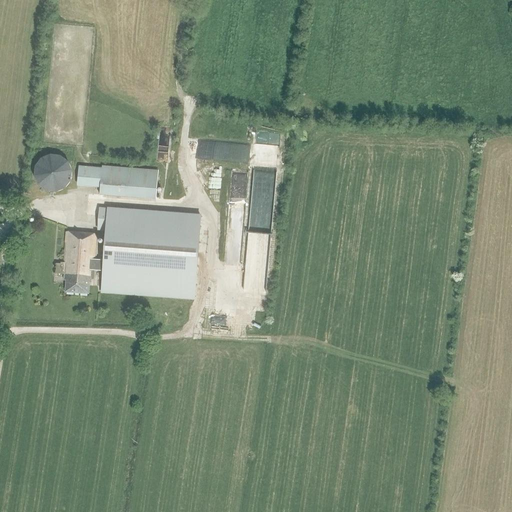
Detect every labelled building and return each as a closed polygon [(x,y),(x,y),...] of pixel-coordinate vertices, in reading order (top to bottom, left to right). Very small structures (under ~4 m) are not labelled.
[(84,48),(80,48),(79,55),(92,56),(93,41),(85,40),(84,48)] [(88,101),(89,79),(64,78),(64,84),(65,84),(65,91),(74,91),(73,96),(81,96),(81,101),(88,101)] [(253,161),(253,146),(238,146),(237,160),(253,161)] [(40,161),(37,165),(35,170),(35,175),(36,180),(39,185),(42,188),(47,191),(52,192),(57,191),(62,190),(66,187),(69,183),(71,178),(71,173),(70,168),(68,163),(64,160),(60,157),(55,156),(50,156),(45,158),(40,161)] [(77,182),(91,183),(92,168),(78,166),(77,182)] [(124,197),(126,168),(102,166),(99,195),(124,197)] [(64,280),(66,280),(65,292),(89,294),(90,282),(91,282),(91,277),(94,277),(95,270),(103,271),(101,291),(194,298),(201,217),(99,209),(98,229),(104,230),(104,239),(106,239),(104,261),(95,260),(97,235),(66,232),(64,264),(56,264),(56,274),(65,275),(64,280)]
